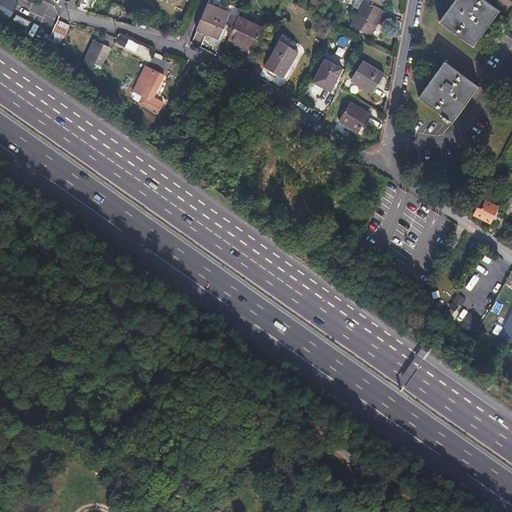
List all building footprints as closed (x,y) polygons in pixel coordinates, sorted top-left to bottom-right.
[(18,1),(16,0),(0,0),(0,11),(10,17),(18,1)] [(384,0),(362,0),(364,1),(379,9),(384,0)] [(454,0),(439,21),(473,47),(499,12),(482,0),(454,0)] [(379,9),(364,1),(350,26),(369,36),(383,11),(379,9)] [(147,15),(151,7),(144,4),(141,12),(147,15)] [(228,15),(206,5),(195,30),(218,40),(228,15)] [(62,38),(70,20),(59,15),(51,33),(62,38)] [(263,29),(238,17),(228,39),(234,41),(252,50),(263,29)] [(299,46),(284,37),(281,42),(296,51),(299,46)] [(111,47),(93,39),(82,63),(100,71),(111,47)] [(273,52),(264,68),(282,78),(292,62),(297,52),(296,51),(281,42),(279,41),(273,52)] [(381,74),(361,61),(349,80),(370,93),(381,74)] [(339,69),(322,62),(312,85),(322,89),(329,92),(339,69)] [(478,87),(444,63),(418,97),(443,116),(441,119),(447,123),(449,121),(452,123),(478,87)] [(145,68),(132,94),(129,101),(157,115),(159,112),(162,104),(152,99),(163,76),(145,68)] [(369,116),(350,104),(338,122),(354,133),(357,134),(369,116)] [(481,210),(476,208),(473,215),(486,222),(494,206),(485,201),(481,210)] [(466,327),(477,328),(478,314),(467,314),(466,327)] [(68,403),(65,402),(57,419),(63,422),(69,408),(67,407),(68,403)]
